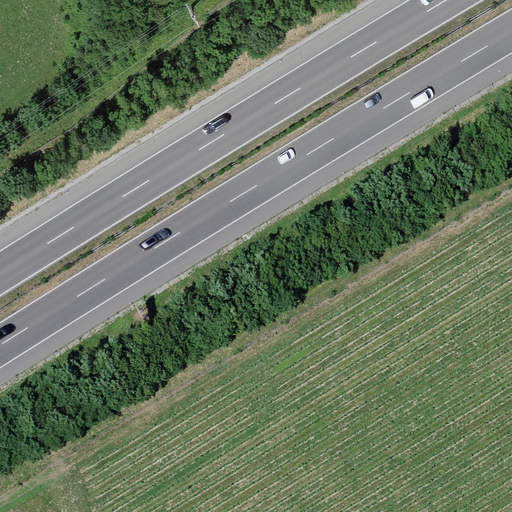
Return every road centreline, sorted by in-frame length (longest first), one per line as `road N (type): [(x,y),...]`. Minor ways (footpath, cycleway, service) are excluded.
road 1 (motorway): [(0,345),(511,31)]
road 2 (track): [(0,506),(511,198)]
road 3 (motorway): [(447,0),(0,273)]
